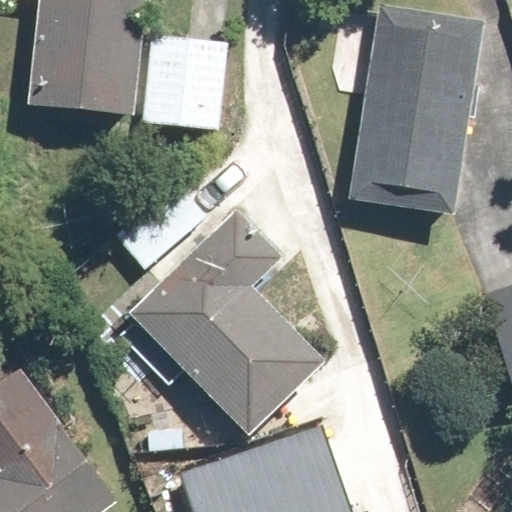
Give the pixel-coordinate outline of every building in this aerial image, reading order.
[(21,0),(28,1),(17,111),(122,127),(135,0),(21,0)] [(372,8),(371,17),(350,14),(337,83),(357,86),(335,207),(442,226),(478,27),(372,8)] [(221,43),(139,38),(133,129),(215,134),(221,43)] [(130,292),(138,301),(124,314),(173,366),(185,355),(246,418),(323,346),(250,270),(284,238),(238,189),(130,292)] [(107,245),(138,279),(199,224),(168,190),(107,245)] [(511,284),(471,298),(489,405),(511,398),(511,284)] [(0,511),(102,511),(107,509),(11,375),(0,382),(0,511)] [(355,511),(321,407),(181,453),(200,511),(382,511),(380,505),(357,511),(355,511)]
